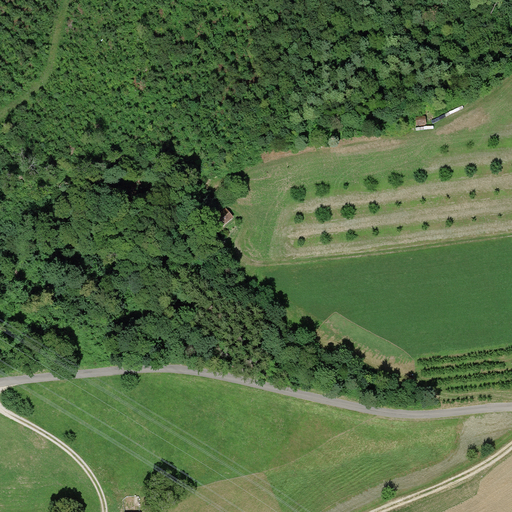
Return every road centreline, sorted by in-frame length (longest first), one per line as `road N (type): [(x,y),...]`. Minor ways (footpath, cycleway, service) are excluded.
road 1 (unclassified): [(0,383),(164,368),(382,413),(511,407)]
road 2 (track): [(242,215),(237,251),(255,264),(511,236)]
road 3 (track): [(375,511),(482,467),(511,444)]
road 4 (track): [(0,406),(81,464),(103,511)]
